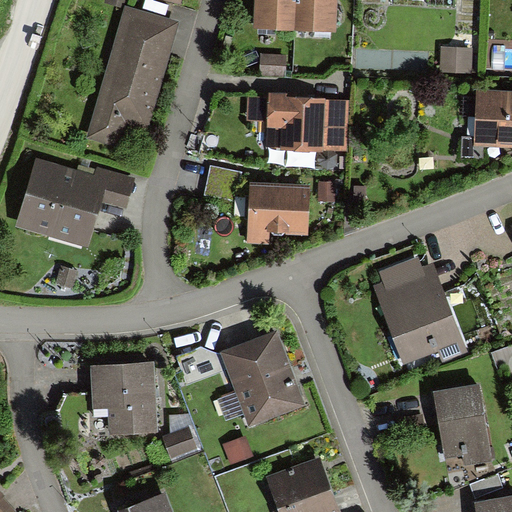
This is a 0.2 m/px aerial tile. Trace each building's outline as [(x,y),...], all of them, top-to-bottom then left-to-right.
[(255,0),(254,32),(336,36),(337,0),(255,0)] [(177,25),(126,10),(89,139),(120,148),(126,125),(146,131),(158,89),(177,25)] [(474,51),(441,48),(439,73),(472,75),(474,51)] [(283,56),(259,57),(259,71),(283,71),(283,56)] [(511,93),(479,92),(475,146),(511,148),(511,93)] [(269,99),(248,98),(247,122),(268,123),(267,149),(345,152),(347,103),(292,101),(287,101),(287,97),(269,96),(269,99)] [(36,160),(16,228),(88,249),(102,203),(125,210),(134,179),(96,168),(94,177),(36,160)] [(236,201),(241,173),(210,167),(204,195),(236,201)] [(335,184),(319,183),(318,202),(335,202),(335,184)] [(291,188),(252,186),(249,244),(267,245),(268,235),(307,237),(309,189),(291,188)] [(432,260),(375,282),(405,358),(437,345),(442,358),(467,348),(432,260)] [(79,273),(61,268),(56,286),(74,291),(79,273)] [(294,373),(277,326),(223,346),(250,420),(304,400),(294,373)] [(110,429),(156,428),(155,392),(154,357),(91,358),(92,406),(109,405),(110,429)] [(479,377),(435,384),(439,410),(445,452),(465,449),(467,462),(491,458),(479,377)] [(164,433),(171,455),(196,447),(189,425),(164,433)] [(245,434),(223,443),(231,462),(252,453),(245,434)] [(266,472),(281,511),(340,511),(343,511),(320,451),(296,460),(266,472)] [(177,511),(167,483),(117,502),(121,511),(177,511)] [(0,511),(20,511),(0,487),(0,511)] [(511,511),(511,488),(475,494),(477,511),(511,511)]
